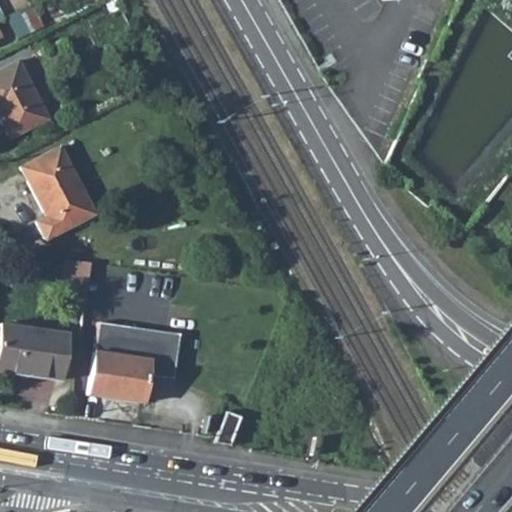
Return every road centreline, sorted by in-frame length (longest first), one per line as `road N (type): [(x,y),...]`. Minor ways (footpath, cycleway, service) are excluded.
road 1 (secondary): [(454,511),(0,436)]
road 2 (secondary): [(511,358),(412,277),(371,224),(245,0)]
road 3 (trunk): [(511,358),(382,511)]
road 4 (secondary): [(69,486),(215,511)]
